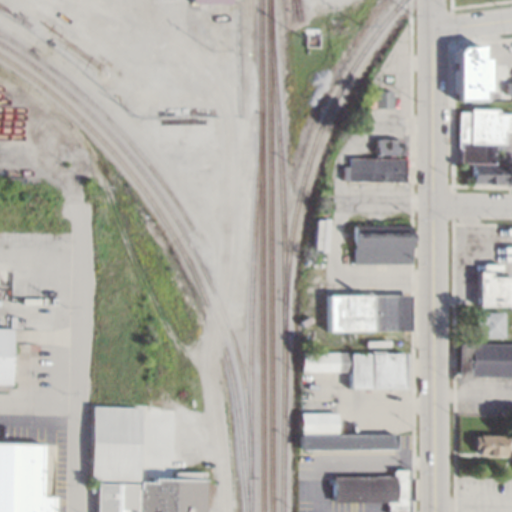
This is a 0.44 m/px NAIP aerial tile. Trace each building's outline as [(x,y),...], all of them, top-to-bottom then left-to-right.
[(488,59),(483,59),(482,45),(460,47),(455,52),(456,100),(482,100),(482,97),(488,98),(488,67),(488,59)] [(391,108),(392,91),(374,90),(373,108),(391,108)] [(494,163),(494,156),(501,156),(501,149),(503,149),(503,130),(511,130),(511,114),(496,114),(497,109),(469,108),(469,112),(458,112),(457,148),(460,148),(459,163),(494,163)] [(402,139),(375,139),(376,155),(403,154),(402,139)] [(401,181),(402,158),(348,158),(348,172),(348,180),(401,181)] [(471,164),(471,183),(509,183),(509,173),(506,173),(506,164),(471,164)] [(410,224),(352,225),(352,264),(410,263),(410,224)] [(477,271),(477,306),(510,306),(510,276),(489,277),(489,271),(477,271)] [(409,294),(371,295),(371,291),(361,291),(359,292),(359,295),(327,295),(327,331),(409,330),(409,294)] [(476,313),(476,328),(479,328),(479,337),(503,337),(502,312),(476,313)] [(0,327),(10,328),(9,336),(8,385),(0,384),(0,327)] [(511,343),(470,343),(470,344),(458,344),(457,382),(462,382),(470,376),(511,376),(511,343)] [(405,352),(301,353),(301,371),(348,371),(348,388),(405,388),(405,352)] [(138,407),(90,405),(88,479),(137,480),(138,407)] [(394,434),(336,434),(336,412),(335,412),(299,412),(299,450),(394,449),(394,434)] [(477,434),(504,435),(504,454),(477,454),(477,448),(472,448),(473,436),(477,436),(477,434)] [(41,444),(0,442),(0,511),(51,511),(52,496),(47,496),(40,496),(41,444)] [(408,469),(391,469),(392,475),(332,475),(332,502),(385,502),(385,504),(387,504),(387,511),(409,511),(409,500),(411,500),(411,477),(409,477),(408,469)] [(138,481),(138,484),(96,483),(95,511),(203,511),(204,479),(151,477),(151,482),(138,481)]
